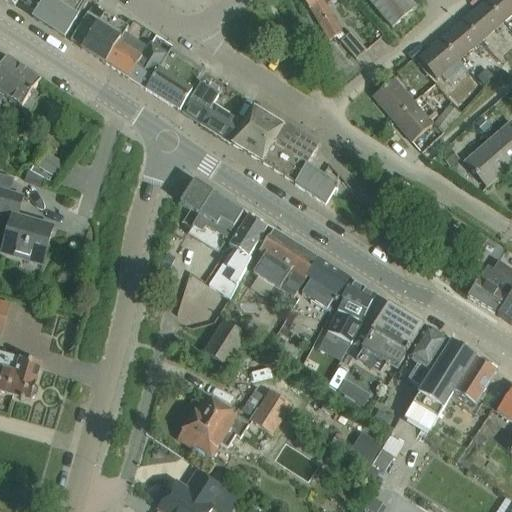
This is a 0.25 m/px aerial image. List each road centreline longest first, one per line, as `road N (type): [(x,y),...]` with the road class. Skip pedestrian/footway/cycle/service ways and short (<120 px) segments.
road 1 (tertiary): [(511,350),(166,141)]
road 2 (residential): [(70,511),(117,338),(137,215),(166,141)]
road 3 (residential): [(501,228),(317,117)]
road 4 (tertiary): [(166,141),(0,25)]
road 5 (residential): [(317,117),(442,12)]
road 6 (residential): [(317,117),(223,57),(197,25)]
